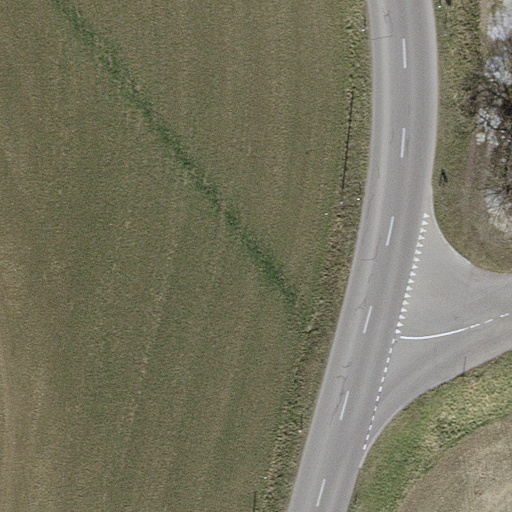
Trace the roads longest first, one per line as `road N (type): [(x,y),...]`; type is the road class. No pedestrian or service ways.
road 1 (secondary): [(404,0),(406,134),(372,330)]
road 2 (secondary): [(372,330),(322,511)]
road 3 (residential): [(372,330),(471,331),(511,313)]
